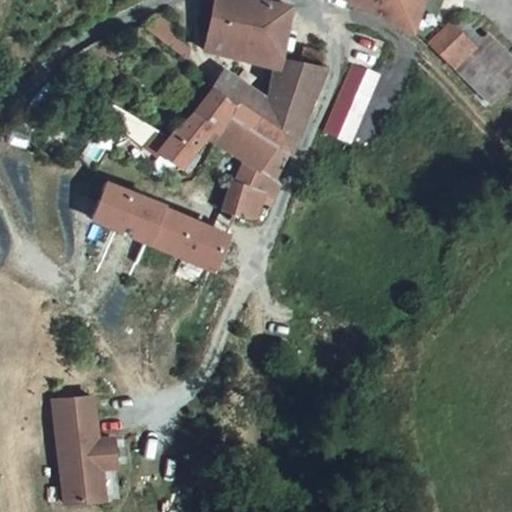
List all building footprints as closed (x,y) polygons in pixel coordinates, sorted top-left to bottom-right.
[(284,0),(282,0),(204,0),(195,42),(270,51),(284,0)] [(354,0),(405,26),(412,6),(421,11),(426,0),(354,0)] [(148,11),(135,19),(172,43),(177,37),(165,30),(169,22),(148,11)] [(425,34),(450,57),(465,41),(440,19),(425,34)] [(463,70),(482,34),(476,30),(465,41),(450,57),(463,70)] [(511,69),(511,65),(482,34),(463,70),(489,94),(511,69)] [(317,58),(270,51),(264,80),(303,96),(317,58)] [(169,105),(194,72),(185,66),(192,57),(183,52),(149,90),(169,105)] [(203,78),(211,80),(215,69),(192,57),(185,66),(194,72),(200,74),(203,78)] [(272,175),(303,96),(264,80),(220,59),(215,69),(211,80),(226,89),(220,104),(266,137),(253,166),(272,175)] [(352,64),(324,130),(350,141),(378,76),(352,64)] [(277,180),(272,175),(253,166),(266,137),(220,104),(226,89),(211,80),(203,78),(155,145),(173,163),(184,163),(198,135),(203,124),(225,135),(220,148),(238,159),(226,176),(259,191),(270,194),(277,180)] [(116,99),(102,90),(95,107),(109,114),(116,99)] [(203,124),(198,135),(220,148),(225,135),(203,124)] [(259,191),(226,176),(218,203),(254,215),(259,191)] [(223,230),(103,178),(91,217),(136,238),(209,267),(223,230)] [(90,395),(52,399),(63,502),(101,498),(95,438),(90,395)] [(110,437),(95,438),(101,498),(116,496),(110,437)]
